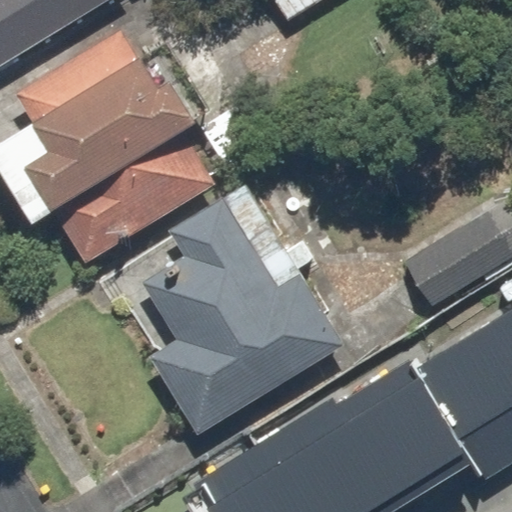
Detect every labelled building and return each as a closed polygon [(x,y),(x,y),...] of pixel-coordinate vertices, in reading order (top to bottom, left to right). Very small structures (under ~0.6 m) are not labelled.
[(0,0),(0,64),(104,0),(0,0)] [(280,0),(290,15),(315,0),(280,0)] [(0,139),(0,152),(39,216),(57,205),(90,259),(219,180),(186,125),(203,115),(177,72),(165,80),(147,51),(142,55),(124,26),(21,89),(38,117),(0,139)] [(153,352),(201,431),(349,341),(251,180),(175,226),(190,251),(147,277),(182,334),(153,352)] [(511,193),(408,258),(436,303),(511,255),(511,193)] [(511,297),(438,337),(505,461),(511,457),(511,297)] [(414,357),(207,478),(226,511),(404,511),(395,496),(470,452),(414,357)]
